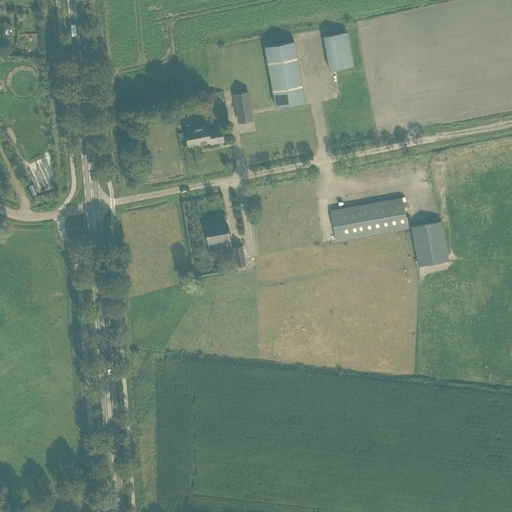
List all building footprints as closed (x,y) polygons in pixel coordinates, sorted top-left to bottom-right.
[(322,37),(329,71),(353,66),(347,32),(322,37)] [(304,102),(294,42),(264,47),(275,107),(304,102)] [(250,109),(247,92),(233,94),(236,111),(250,109)] [(208,130),(207,125),(184,130),(187,147),(209,142),(210,144),(224,142),(221,128),(208,130)] [(401,198),(319,213),(325,242),(407,227),(401,198)] [(411,227),(418,266),(448,261),(440,221),(411,227)] [(207,244),(222,241),(224,251),(231,249),(229,240),(226,222),(204,226),(207,244)] [(396,238),(255,263),(259,282),(399,256),(396,238)] [(245,265),(242,246),(233,247),(236,267),(245,265)]
